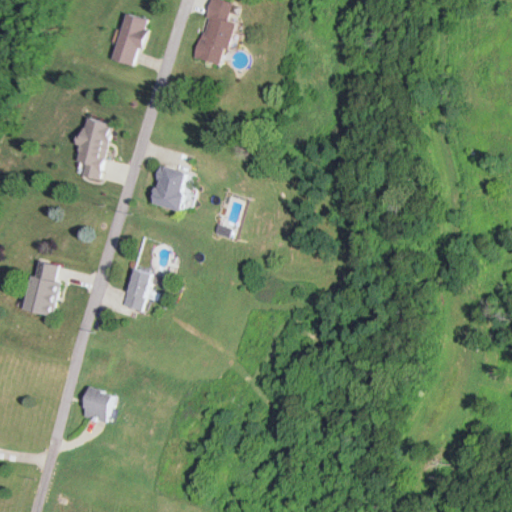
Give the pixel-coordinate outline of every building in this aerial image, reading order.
[(225,63),(237,21),(232,20),(237,1),(234,0),(214,0),(199,56),(225,63)] [(155,19),(132,12),(118,58),(142,65),(155,19)] [(119,122),(94,116),(82,173),(107,178),(119,122)] [(156,201),(184,208),(194,171),(166,164),(156,201)] [(67,264),(41,260),(32,310),(58,314),(67,264)] [(156,272),(136,267),(127,304),(148,309),(156,272)] [(111,421),(118,393),(91,386),(83,413),(111,421)]
